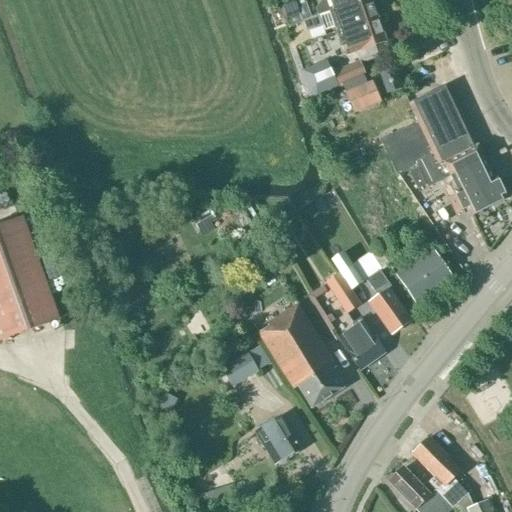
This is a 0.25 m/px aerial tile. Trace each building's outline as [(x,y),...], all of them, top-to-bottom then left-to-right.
[(340,9),(365,0),(323,0),(324,1),(320,2),(316,10),(318,17),(320,16),(330,13),(340,9)] [(365,0),(340,9),(330,13),(336,32),(377,18),(370,0),(365,0)] [(298,2),(279,9),(283,21),(302,14),(298,2)] [(320,16),(318,17),(303,22),(307,32),(323,27),(320,16)] [(336,32),(340,45),(351,41),(356,53),(384,43),(385,43),(377,18),(336,32)] [(326,62),(301,72),(309,93),(318,94),(337,86),(364,74),(359,62),(331,74),(326,62)] [(401,89),(395,72),(381,77),(387,94),(401,89)] [(372,83),(345,95),(355,115),(381,103),(372,83)] [(466,209),(471,217),(506,199),(505,197),(511,193),(505,179),(498,182),(496,178),(492,180),(483,161),(488,158),(491,157),(486,146),(483,147),(478,149),(448,87),(409,105),(418,122),(380,140),(398,175),(419,165),(420,169),(413,172),(421,190),(445,179),(455,198),(449,201),(456,214),(466,209)] [(287,204),(276,211),(284,225),(296,218),(287,204)] [(22,218),(0,226),(0,340),(58,319),(22,218)] [(386,243),(371,253),(381,270),(382,271),(389,265),(396,275),(415,302),(451,277),(432,250),(413,263),(405,269),(398,259),(396,260),(386,243)] [(344,254),(332,261),(340,273),(351,289),(352,290),(363,283),(363,282),(366,280),(380,271),(381,270),(371,253),(352,266),(344,254)] [(380,271),(366,280),(378,297),(369,303),(392,335),(411,322),(389,290),(391,288),(380,271)] [(340,273),(325,283),(345,314),(361,304),(351,289),(340,273)] [(326,324),(334,320),(332,315),(327,317),(315,297),(322,292),(320,288),(308,295),(326,324)] [(311,409),(343,389),(332,370),(337,367),(298,304),(267,325),(269,328),(259,335),(293,390),(297,387),(311,409)] [(360,371),(384,354),(362,323),(339,339),(360,371)] [(222,368),(232,386),(258,371),(247,353),(222,368)] [(164,394),(157,407),(170,413),(177,400),(164,394)] [(275,467),(301,451),(281,419),(255,434),(275,467)] [(453,479),(460,473),(461,473),(462,472),(429,438),(428,439),(429,439),(413,454),(442,485),(436,490),(453,509),(468,495),(453,479)] [(389,482),(417,511),(449,511),(453,509),(436,490),(430,496),(404,468),(389,482)] [(137,482),(150,511),(170,511),(154,474),(137,482)] [(237,496),(233,486),(203,495),(206,506),(237,496)] [(467,511),(491,511),(487,501),(467,509),(467,511)]
